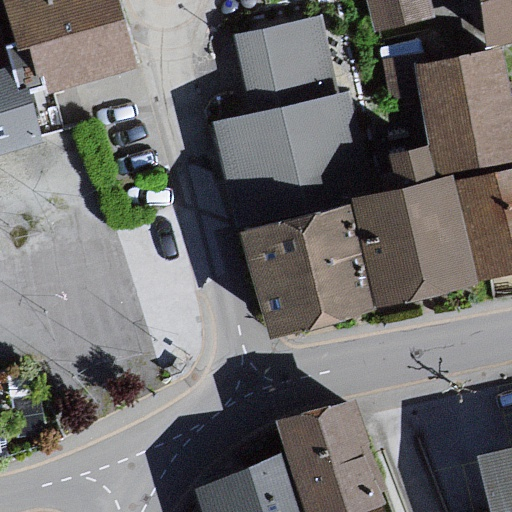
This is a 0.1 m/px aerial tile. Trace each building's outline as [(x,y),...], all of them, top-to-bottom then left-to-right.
[(131,63),(111,0),(14,0),(3,3),(41,85),(131,63)] [(426,0),(368,0),(375,28),(430,15),(426,0)] [(511,0),(483,0),(493,45),(511,39),(511,0)] [(320,14),(235,30),(251,114),(216,121),(234,216),(373,189),(353,87),(335,90),(320,14)] [(511,102),(505,58),(424,75),(448,176),(511,162),(511,102)] [(29,86),(0,92),(0,167),(47,154),(29,86)] [(511,162),(448,176),(473,276),(511,267),(511,162)] [(448,176),(353,199),(373,302),(473,276),(448,176)] [(353,199),(239,227),(253,275),(268,329),(373,302),(353,199)] [(289,452),(308,511),(344,511),(384,498),(355,409),(282,428),(289,452)] [(511,511),(511,446),(476,455),(489,511),(511,511)] [(308,511),(289,452),(201,488),(208,511),(308,511)]
